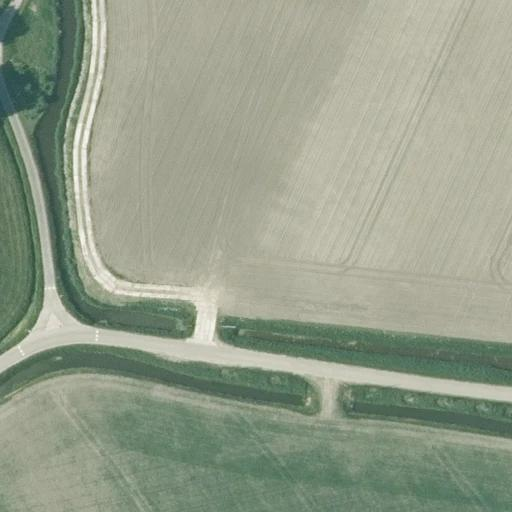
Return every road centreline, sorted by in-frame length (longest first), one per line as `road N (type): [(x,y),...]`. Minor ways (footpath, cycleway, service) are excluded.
road 1 (unclassified): [(0,366),(69,337),(511,397)]
road 2 (unknown): [(69,337),(0,57)]
